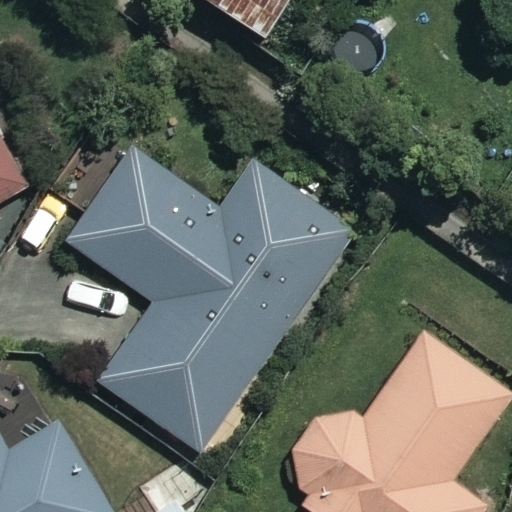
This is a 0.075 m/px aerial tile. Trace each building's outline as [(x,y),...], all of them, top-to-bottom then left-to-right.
[(297,0),(203,0),(273,42),(297,0)] [(0,220),(41,196),(0,125),(0,220)] [(222,211),(133,150),(70,242),(154,300),(100,380),(200,449),(352,226),(256,161),(222,211)] [(366,416),(315,415),(293,446),(300,483),(311,491),(302,505),(310,511),(483,511),(490,503),(457,480),(511,403),(511,393),(426,331),(366,416)] [(0,511),(108,511),(55,424),(8,453),(0,440),(0,511)]
